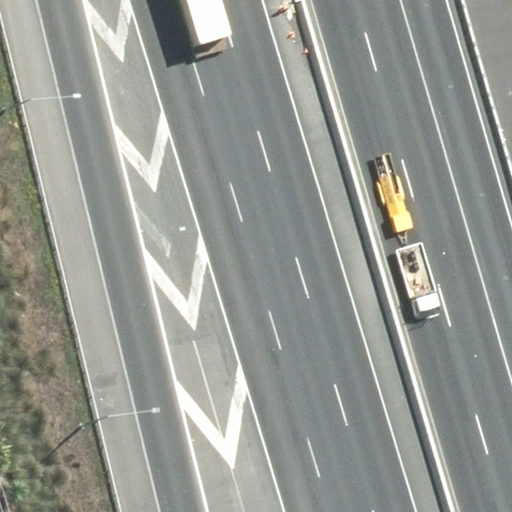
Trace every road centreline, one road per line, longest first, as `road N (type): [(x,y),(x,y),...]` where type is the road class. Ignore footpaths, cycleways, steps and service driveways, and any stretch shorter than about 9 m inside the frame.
road 1 (motorway): [(365,511),(214,0)]
road 2 (motorway): [(186,511),(64,0)]
road 3 (motorway): [(380,0),(511,447)]
